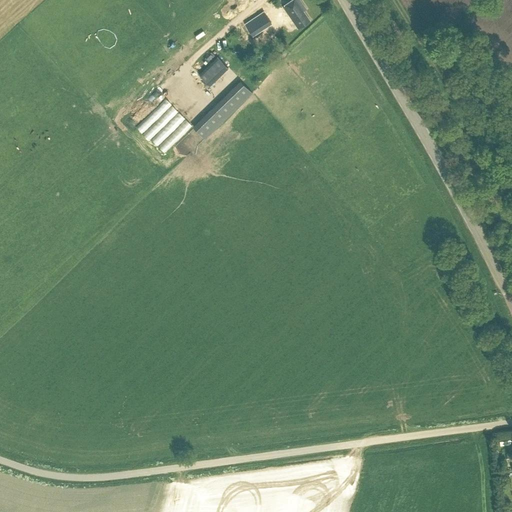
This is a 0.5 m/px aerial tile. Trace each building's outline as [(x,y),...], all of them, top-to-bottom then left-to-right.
[(298,27),(310,19),(304,9),(306,8),(301,0),(290,0),(283,5),(298,27)] [(264,11),(245,24),(253,35),(272,22),(264,11)] [(199,74),(207,82),(209,85),(228,66),(225,64),(217,56),(199,74)] [(213,100),(219,106),(246,77),(240,71),(213,100)] [(198,127),(208,137),(256,89),(246,79),(198,127)] [(384,456),(385,462),(399,460),(398,454),(384,456)] [(268,476),(260,476),(260,492),(268,492),(268,476)]
